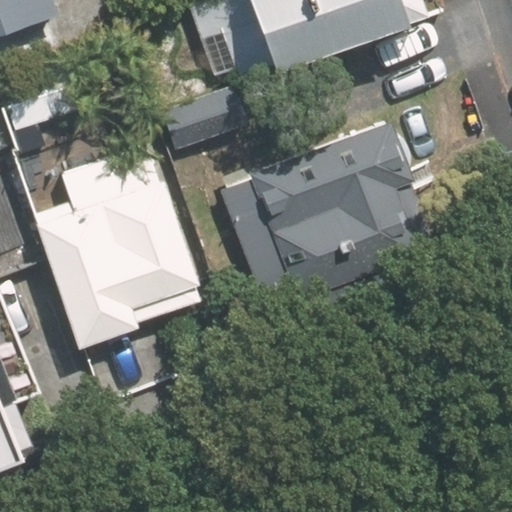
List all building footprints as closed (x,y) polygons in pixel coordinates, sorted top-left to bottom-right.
[(43,0),(0,0),(0,30),(49,14),(43,0)] [(403,0),(188,0),(183,2),(216,89),(410,16),(403,0)] [(176,19),(119,42),(160,146),(217,123),(176,19)] [(428,234),(374,112),(214,183),(267,304),(428,234)] [(186,299),(130,143),(39,170),(54,210),(18,222),(62,343),(186,299)]
